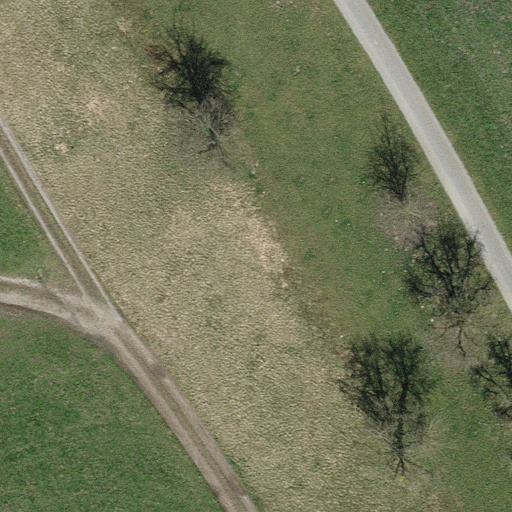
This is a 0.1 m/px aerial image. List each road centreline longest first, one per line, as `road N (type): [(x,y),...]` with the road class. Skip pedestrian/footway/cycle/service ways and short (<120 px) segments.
road 1 (track): [(511,297),(349,0)]
road 2 (track): [(125,335),(0,132)]
road 3 (track): [(242,511),(125,335)]
road 4 (track): [(125,335),(76,305),(0,285)]
